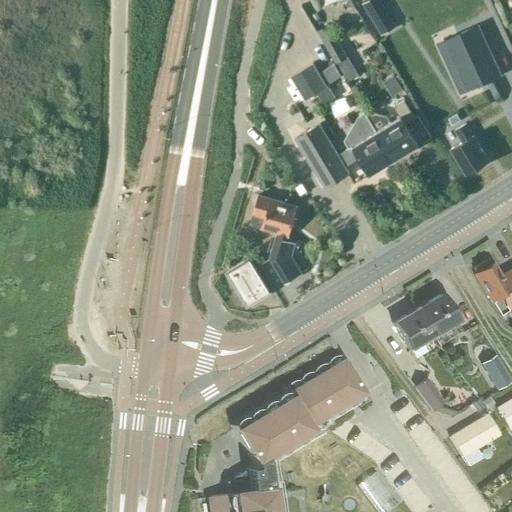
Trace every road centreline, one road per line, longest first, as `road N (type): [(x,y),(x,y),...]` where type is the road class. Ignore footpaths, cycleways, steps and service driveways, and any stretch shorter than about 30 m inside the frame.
road 1 (tertiary): [(162,348),(238,351),(511,188)]
road 2 (secondary): [(162,348),(214,0)]
road 3 (secondary): [(141,511),(162,348)]
